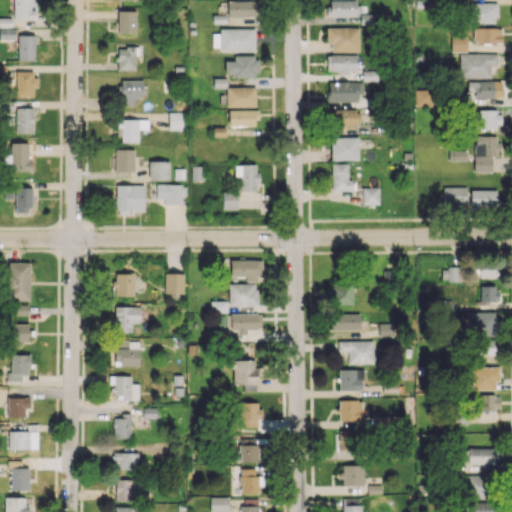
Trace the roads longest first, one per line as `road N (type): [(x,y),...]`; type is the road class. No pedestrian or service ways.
road 1 (residential): [(75,0),(69,511)]
road 2 (residential): [(292,0),(297,511)]
road 3 (residential): [(511,236),(0,239)]
